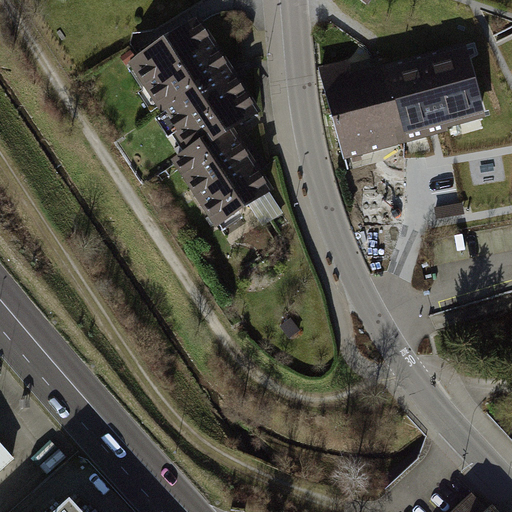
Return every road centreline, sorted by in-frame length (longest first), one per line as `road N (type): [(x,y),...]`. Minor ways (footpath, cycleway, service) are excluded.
road 1 (track): [(370,369),(348,391),(307,401),(247,367),(3,0)]
road 2 (residential): [(511,488),(406,366),(355,277),(318,179),(293,0)]
road 3 (track): [(315,501),(220,457),(183,429),(0,159)]
road 4 (primary): [(0,299),(178,511)]
